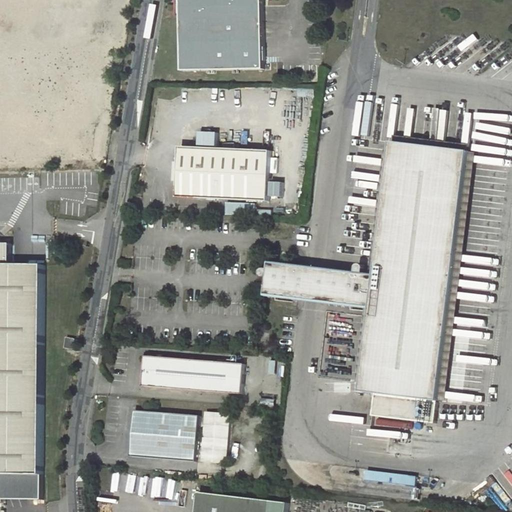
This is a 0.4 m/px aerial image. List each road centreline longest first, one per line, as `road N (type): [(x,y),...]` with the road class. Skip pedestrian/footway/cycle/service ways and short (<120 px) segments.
road 1 (unknown): [(366,73),(316,337),(317,376),(337,431),(357,450),(398,464),(463,466),(494,447),(511,386)]
road 2 (unclassified): [(72,511),(78,403),(145,0)]
road 3 (unknown): [(0,148),(94,136),(102,121),(102,49),(96,9),(83,0)]
